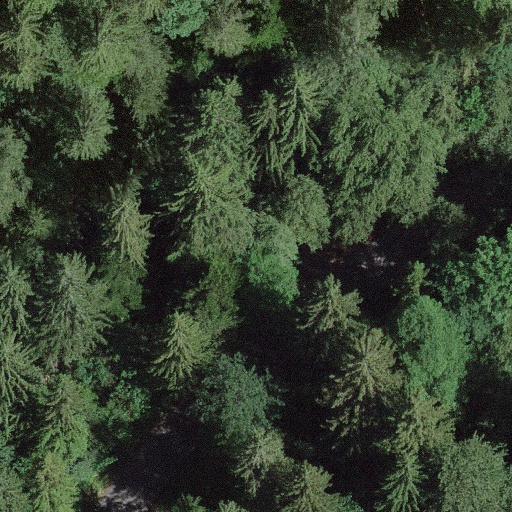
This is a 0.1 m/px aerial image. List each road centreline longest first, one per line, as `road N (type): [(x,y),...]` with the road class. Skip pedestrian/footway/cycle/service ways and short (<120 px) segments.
road 1 (track): [(0,194),(97,200),(285,246),(354,287),(511,293)]
road 2 (unclassified): [(511,185),(354,287),(196,411),(131,511)]
